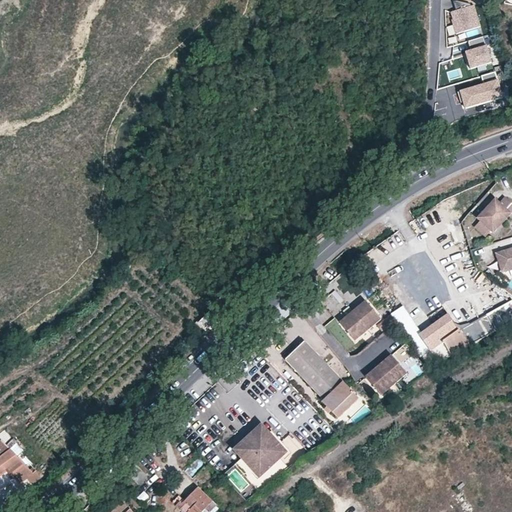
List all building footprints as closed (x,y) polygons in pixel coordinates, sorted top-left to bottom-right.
[(483,27),(476,5),(473,6),(472,4),(459,1),(455,2),(458,10),(453,12),(455,19),(454,20),(458,34),(483,27)] [(494,63),(486,37),(470,42),(472,51),(470,51),(467,52),(473,69),(494,63)] [(496,74),(482,78),(485,87),(461,94),(467,111),(504,99),(496,74)] [(490,233),(493,235),(511,212),(511,206),(505,201),(504,200),(499,205),(494,201),(477,222),(480,224),(490,233)] [(485,239),(490,233),(480,224),(474,230),(485,239)] [(511,254),(511,255),(510,251),(495,256),(502,275),(511,271),(511,254)] [(230,297),(230,299),(225,307),(233,311),(235,308),(240,299),(232,295),(230,297)] [(460,325),(455,324),(448,314),(421,334),(402,307),(393,314),(411,341),(419,335),(422,338),(431,351),(427,354),(434,366),(511,322),(511,300),(472,323),(469,323),(460,325)] [(366,303),(340,324),(356,342),(381,321),(366,303)] [(206,325),(207,326),(220,314),(213,308),(201,320),(206,325)] [(419,335),(411,341),(430,368),(434,366),(427,354),(431,351),(422,338),(419,335)] [(359,398),(344,383),(324,362),(305,342),(285,361),(300,375),(311,387),(325,401),(323,403),(327,407),(332,412),(339,418),(359,398)] [(393,356),(367,378),(382,395),(408,374),(393,356)] [(396,397),(401,393),(396,387),(391,391),(396,397)] [(287,453),(279,444),(269,433),(262,425),(234,450),(260,478),(287,453)] [(272,431),(269,433),(279,444),(281,442),(272,431)] [(0,442),(0,483),(11,475),(25,464),(3,440),(0,442)] [(135,463),(125,472),(140,487),(149,478),(135,463)] [(11,475),(21,485),(28,480),(32,483),(40,477),(36,470),(33,472),(25,464),(11,475)] [(176,506),(182,511),(202,511),(206,509),(208,511),(211,511),(216,506),(198,488),(185,501),(178,495),(172,502),(176,506)] [(144,504),(150,497),(142,490),(136,498),(144,504)] [(133,511),(125,502),(113,511),(133,511)] [(91,509),(93,511),(98,511),(102,508),(97,503),(97,504),(91,508),(91,509)]
